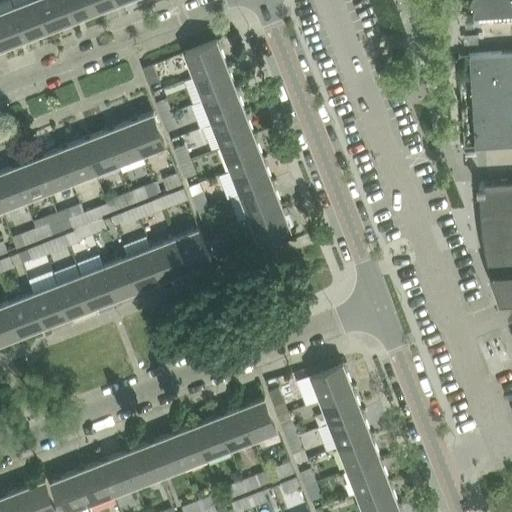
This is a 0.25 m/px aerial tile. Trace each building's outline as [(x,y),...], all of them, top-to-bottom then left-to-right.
[(41,0),(26,0),(15,5),(27,36),(51,26),(41,0)] [(67,0),(41,0),(51,26),(74,17),(67,0)] [(93,0),(67,0),(74,17),(97,8),(93,0)] [(93,0),(97,8),(118,0),(93,0)] [(469,15),(511,12),(511,0),(472,0),(470,7),(471,8),(471,9),(469,9),(469,15)] [(27,36),(15,5),(0,10),(0,35),(4,45),(27,36)] [(470,33),(468,33),(468,41),(471,41),(479,41),(479,42),(480,42),(479,32),(478,32),(478,33),(470,33)] [(187,49),(196,74),(228,62),(219,37),(187,49)] [(511,49),(460,53),(462,84),(511,80),(511,49)] [(196,74),(205,97),(237,85),(228,62),(196,74)] [(144,67),(150,82),(160,78),(154,63),(144,67)] [(511,80),(462,84),(464,114),(511,110),(511,80)] [(205,97),(215,121),(247,109),(237,85),(205,97)] [(157,100),(163,114),(173,110),(168,96),(157,100)] [(215,121),(224,144),(256,132),(247,109),(215,121)] [(173,110),(163,114),(168,128),(178,124),(173,110)] [(511,110),(464,114),(466,144),(478,143),(511,140),(511,110)] [(155,111),(132,120),(144,151),(167,142),(155,111)] [(132,120),(108,129),(120,161),(124,169),(146,161),(143,152),(144,151),(132,120)] [(108,129),(84,138),(97,170),(120,161),(108,129)] [(224,144),(233,168),(265,155),(256,132),(224,144)] [(84,138),(61,147),(74,179),(97,170),(84,138)] [(175,147),(181,161),(191,157),(186,143),(175,147)] [(61,147),(37,156),(49,188),(74,179),(61,147)] [(233,168),(242,192),(274,179),(265,155),(233,168)] [(37,156),(14,166),(26,197),(49,188),(37,156)] [(191,157),(181,161),(186,175),(197,171),(191,157)] [(14,166),(0,170),(0,197),(3,206),(26,197),(14,166)] [(178,170),(163,176),(168,187),(183,181),(178,170)] [(511,178),(480,181),(480,185),(482,209),(511,207),(511,178)] [(242,192),(251,215),(283,202),(274,179),(242,192)] [(145,183),(131,189),(136,200),(149,194),(147,189),(145,183)] [(184,186),(170,192),(175,203),(189,198),(184,186)] [(136,200),(131,189),(109,198),(113,208),(136,200)] [(194,194),(199,208),(210,204),(204,190),(194,194)] [(152,199),(137,205),(141,216),(156,210),(152,199)] [(283,202),(251,215),(260,238),(292,226),(283,202)] [(100,203),(85,209),(89,220),(104,214),(100,203)] [(210,204),(199,208),(205,223),(215,219),(210,204)] [(137,205),(124,210),(128,218),(129,221),(141,216),(137,205)] [(511,207),(482,209),(482,211),(486,246),(493,273),(502,298),(511,297),(511,207)] [(71,214),(75,226),(89,220),(85,209),(71,214)] [(108,225),(104,214),(89,220),(93,231),(108,225)] [(52,220),(37,226),(41,236),(56,230),(52,220)] [(76,228),(66,232),(71,243),(82,238),(81,235),(93,231),(89,220),(75,226),(76,228)] [(37,226),(22,232),(26,242),(41,236),(37,226)] [(200,226),(177,235),(189,267),(212,257),(200,226)] [(57,235),(43,241),(47,252),(61,246),(57,235)] [(177,235),(153,245),(165,276),(189,267),(177,235)] [(212,241),(218,255),(228,252),(222,237),(212,241)] [(4,238),(0,240),(0,252),(9,249),(4,238)] [(47,252),(43,241),(28,246),(33,257),(47,252)] [(153,245),(130,254),(142,285),(165,276),(153,245)] [(0,257),(0,268),(1,270),(15,265),(10,253),(0,257)] [(130,254),(106,263),(119,294),(142,285),(130,254)] [(106,263),(82,272),(94,304),(119,294),(106,263)] [(82,272),(59,281),(71,313),(94,304),(82,272)] [(59,281),(36,290),(48,322),(71,313),(59,281)] [(36,290),(12,300),(24,331),(48,322),(36,290)] [(0,340),(24,331),(12,300),(0,304),(0,340)] [(312,373),(322,397),(353,384),(344,360),(312,373)] [(322,397),(331,420),(363,408),(353,384),(322,397)] [(270,389),(275,403),(285,400),(280,385),(270,389)] [(265,395),(242,405),(254,436),(278,427),(265,395)] [(242,405),(218,414),(230,445),(254,436),(242,405)] [(331,420),(340,443),(372,431),(363,408),(331,420)] [(218,414),(195,423),(207,454),(230,445),(218,414)] [(283,423),(289,436),(300,432),(295,418),(283,423)] [(195,423),(171,432),(183,464),(207,454),(195,423)] [(340,443),(349,467),(381,455),(372,431),(340,443)] [(171,432),(148,441),(160,473),(183,464),(171,432)] [(300,432),(289,436),(294,452),(306,447),(300,432)] [(148,441),(124,450),(137,482),(160,473),(148,441)] [(124,450),(101,460),(113,491),(137,482),(124,450)] [(349,467),(358,491),(390,478),(381,455),(349,467)] [(101,460),(77,469),(90,500),(113,491),(101,460)] [(291,460),(276,465),(280,476),(295,470),(291,460)] [(301,470),(307,483),(318,479),(313,465),(301,470)] [(90,500),(77,469),(54,478),(66,509),(90,500)] [(258,473),(243,479),(247,488),(261,483),(258,473)] [(46,476),(22,486),(32,511),(48,511),(59,508),(46,476)] [(297,476),(284,481),(288,491),(301,486),(297,476)] [(358,491),(366,511),(372,511),(399,502),(390,478),(358,491)] [(243,479),(230,484),(234,494),(247,488),(243,479)] [(318,479),(307,483),(313,499),(324,494),(318,479)] [(32,511),(22,486),(0,494),(0,497),(5,511),(32,511)] [(265,488),(250,494),(254,505),(269,499),(265,488)] [(212,493),(197,499),(202,509),(216,504),(215,501),(212,493)] [(254,505),(250,494),(236,499),(240,510),(254,505)] [(197,499),(183,504),(186,511),(194,511),(202,509),(197,499)] [(372,511),(402,511),(399,502),(372,511)]
